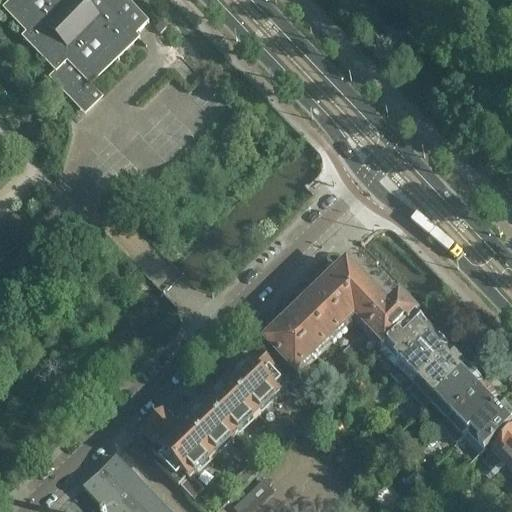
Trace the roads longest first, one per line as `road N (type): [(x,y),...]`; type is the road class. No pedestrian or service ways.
road 1 (residential): [(22,511),(354,194)]
road 2 (secondary): [(207,0),(322,118),(367,180)]
road 3 (secondary): [(399,145),(258,0)]
road 4 (secondary): [(367,180),(511,316)]
road 5 (secondary): [(511,263),(399,145)]
